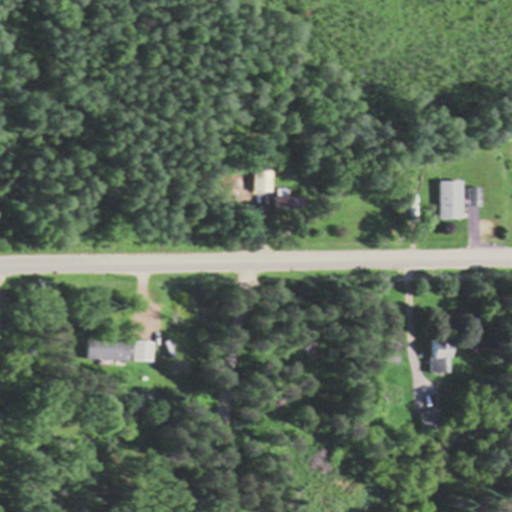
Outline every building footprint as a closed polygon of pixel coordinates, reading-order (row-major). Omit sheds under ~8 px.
[(268,171),(250,171),(250,193),(268,193),(268,171)] [(455,220),(455,181),(431,181),(431,220),(455,220)] [(296,197),(274,197),(259,197),(259,213),(296,212),(296,197)] [(441,335),(418,340),(424,374),(447,370),(441,335)] [(125,338),(80,339),(81,362),(125,362),(125,338)] [(149,341),(128,341),(128,362),(148,362),(149,341)]
